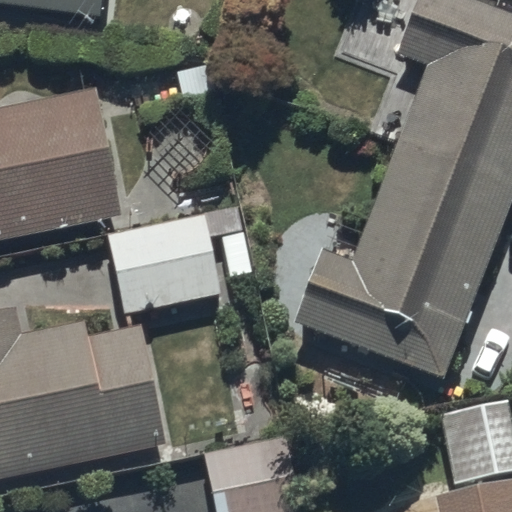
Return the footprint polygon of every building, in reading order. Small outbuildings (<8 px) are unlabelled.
[(0,0),(0,9),(98,20),(99,0),(0,0)] [(511,187),(511,23),(451,0),(416,0),(394,59),(427,72),(351,266),(320,254),(290,329),(434,386),(511,187)] [(0,245),(118,218),(89,91),(0,112),(0,245)] [(228,214),(104,241),(121,321),(222,299),(210,243),(233,238),(228,214)] [(25,311),(0,318),(0,487),(159,445),(130,337),(87,348),(83,332),(34,344),(25,311)] [(511,474),(511,448),(504,407),(436,420),(449,487),(511,474)] [(295,511),(279,438),(198,456),(209,511),(295,511)] [(511,511),(511,486),(433,504),(435,511),(511,511)]
